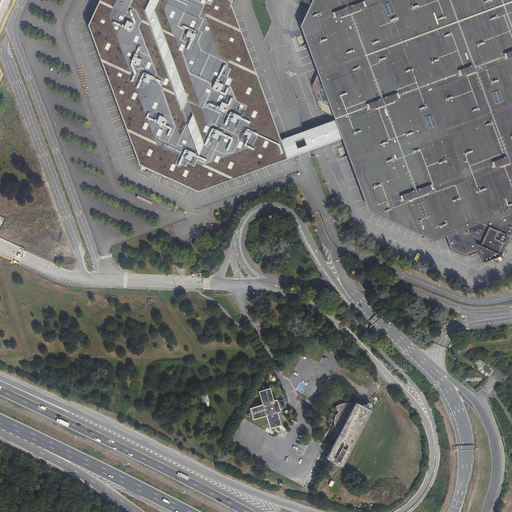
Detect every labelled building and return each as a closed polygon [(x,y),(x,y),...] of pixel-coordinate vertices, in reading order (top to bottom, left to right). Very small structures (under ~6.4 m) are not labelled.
[(229,0),(95,0),(85,23),(133,164),(193,185),(283,152),(279,139),(228,3),(229,0)] [(511,0),(295,0),(310,7),(301,27),(318,73),(334,119),(339,131),(368,211),(431,240),(445,235),(450,249),(463,255),(477,250),(482,263),(501,256),(509,238),(511,236),(511,0)] [(334,119),(318,73),(311,87),(321,113),(334,119)] [(323,123),(300,132),(305,144),(328,136),(339,131),(334,119),(323,123)] [(297,147),(305,144),(300,132),(293,134),(291,135),(295,147),(297,147)] [(291,135),(279,139),(283,152),(295,147),(291,135)] [(298,390),(302,393),(306,387),(302,385),(298,390)] [(273,401),(269,389),(257,392),(262,405),(249,409),(252,421),(265,417),(269,430),(280,426),(276,413),(280,412),(276,401),(273,401)] [(370,411),(355,403),(354,406),(350,404),(345,404),(341,405),(337,406),(333,409),(331,412),(328,416),(327,420),(327,425),(328,429),(330,433),(333,436),(334,438),(336,439),(332,448),(330,447),(329,446),(329,445),(328,444),(326,444),(325,445),(324,445),(324,446),(324,447),(324,449),(325,450),(326,450),(327,451),(327,450),(328,450),(330,451),(325,460),(340,467),(370,411)]
